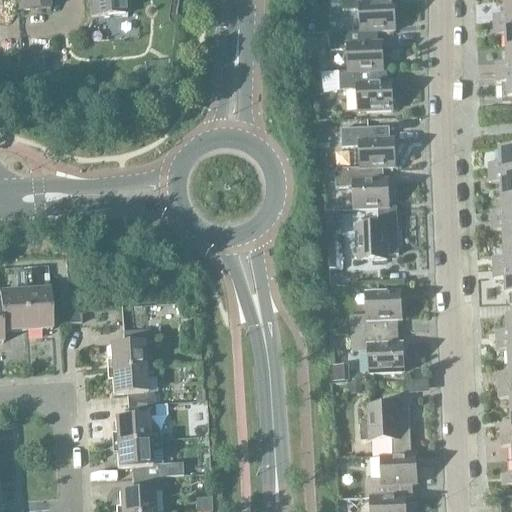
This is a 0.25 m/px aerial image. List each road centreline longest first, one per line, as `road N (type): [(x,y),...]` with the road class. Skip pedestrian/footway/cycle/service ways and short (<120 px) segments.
road 1 (residential): [(458,511),(440,0)]
road 2 (tertiary): [(276,511),(265,337),(240,234)]
road 3 (tertiary): [(0,201),(178,188)]
road 4 (residential): [(73,511),(69,423),(56,405),(36,397),(0,399)]
road 5 (tertiary): [(229,139),(243,0)]
road 6 (tertiary): [(240,234),(267,214),(275,187),(256,148),(229,139)]
